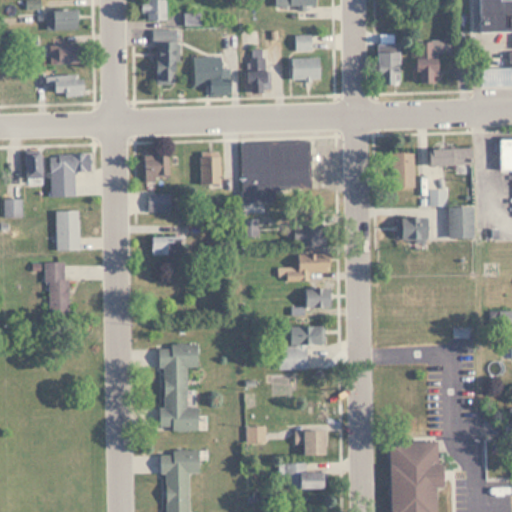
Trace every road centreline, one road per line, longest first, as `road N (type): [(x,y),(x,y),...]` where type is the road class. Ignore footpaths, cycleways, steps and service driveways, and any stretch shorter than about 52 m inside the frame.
road 1 (residential): [(511,110),(0,125)]
road 2 (residential): [(364,511),(350,0)]
road 3 (residential): [(119,511),(112,0)]
